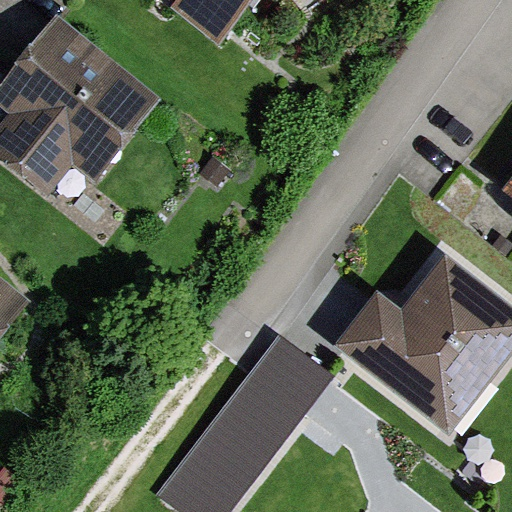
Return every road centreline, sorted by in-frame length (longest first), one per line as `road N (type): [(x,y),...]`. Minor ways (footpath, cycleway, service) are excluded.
road 1 (residential): [(257,313),(481,0)]
road 2 (track): [(78,511),(257,313)]
